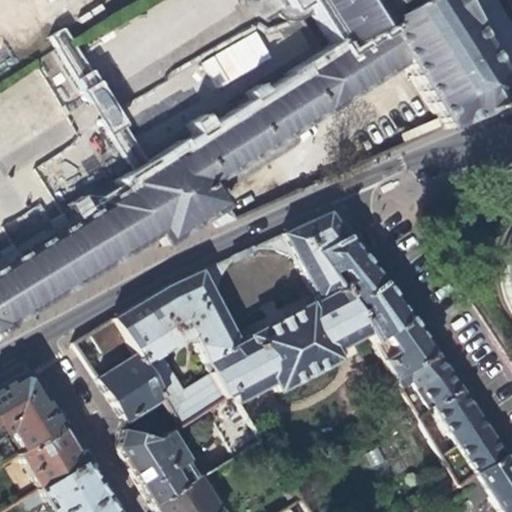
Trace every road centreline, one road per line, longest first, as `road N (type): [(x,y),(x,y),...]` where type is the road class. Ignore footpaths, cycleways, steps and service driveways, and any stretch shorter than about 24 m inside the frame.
road 1 (residential): [(341,189),(157,268),(26,340)]
road 2 (residential): [(511,434),(341,189)]
road 3 (unclassified): [(26,340),(130,511)]
road 4 (residential): [(511,131),(341,189)]
